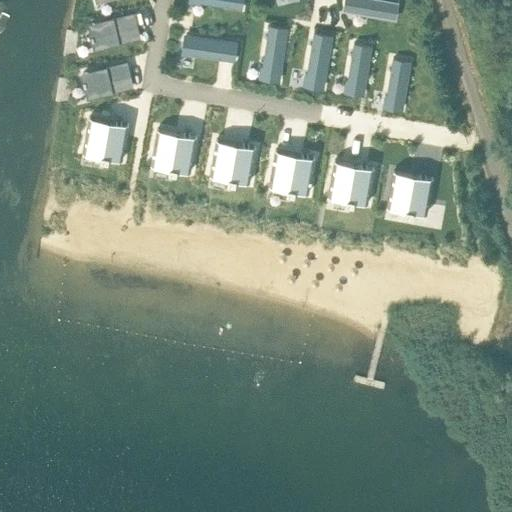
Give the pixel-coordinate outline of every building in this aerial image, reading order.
[(188,0),(188,2),(200,3),(200,2),(241,8),(242,0),(188,0)] [(393,0),(345,0),(343,9),(395,18),(398,1),(393,0)] [(134,12),(88,22),(94,48),(140,37),(134,12)] [(260,65),(258,77),(280,80),(288,28),(269,25),(263,65),(260,65)] [(184,32),(180,53),(192,55),(192,54),(233,60),(237,41),(184,32)] [(304,72),(302,84),(323,88),(332,35),(313,32),(306,73),(304,72)] [(345,79),(344,91),(365,94),(372,45),(353,42),(348,79),(345,79)] [(384,94),(382,106),(403,109),(411,61),(392,58),(386,95),(384,94)] [(127,61),(81,72),(87,97),(133,86),(127,61)] [(89,116),(83,150),(101,153),(100,158),(107,159),(108,154),(122,157),(128,123),(89,116)] [(157,128),(151,162),(169,165),(168,170),(175,171),(176,166),(190,169),(196,135),(157,128)] [(216,138),(210,172),(228,176),(227,180),(235,182),(235,177),(249,179),(255,146),(216,138)] [(275,149),(269,183),(287,186),(286,191),(294,192),(294,187),(308,190),(314,156),(275,149)] [(334,160),(328,193),(346,197),(345,201),(353,203),(354,198),(367,201),(374,167),(334,160)] [(393,170),(387,203),(405,207),(404,211),(412,213),(413,208),(426,210),(432,176),(393,170)]
